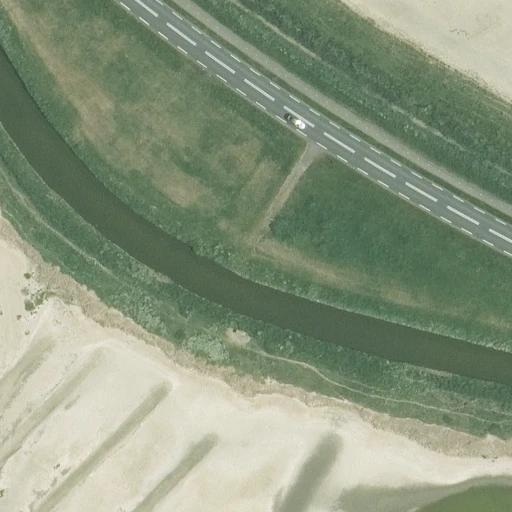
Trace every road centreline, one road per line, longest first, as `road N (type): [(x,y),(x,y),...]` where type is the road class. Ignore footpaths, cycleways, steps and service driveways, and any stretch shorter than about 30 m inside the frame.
road 1 (primary): [(511,242),(288,111),(134,0)]
road 2 (track): [(322,131),(251,238)]
